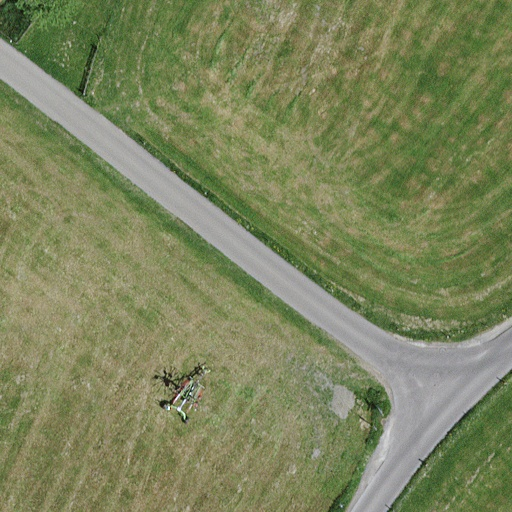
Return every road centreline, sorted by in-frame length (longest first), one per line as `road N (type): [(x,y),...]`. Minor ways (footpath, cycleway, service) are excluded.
road 1 (residential): [(0,55),(441,401)]
road 2 (residential): [(441,401),(376,511)]
